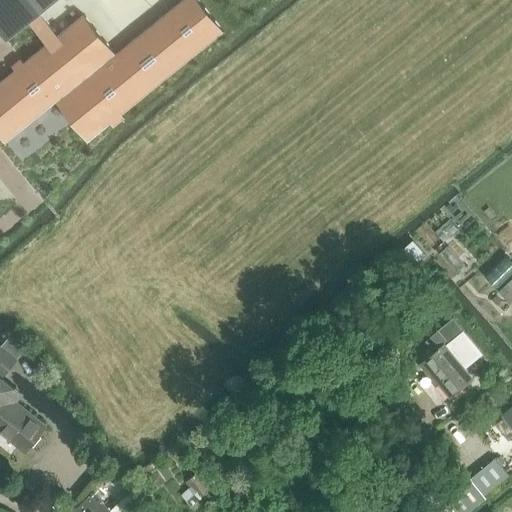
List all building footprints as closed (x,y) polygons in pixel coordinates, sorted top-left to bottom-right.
[(0,0),(0,30),(7,39),(29,21),(47,44),(24,62),(21,58),(12,66),(15,69),(0,81),(0,135),(6,142),(56,101),(88,141),(111,123),(114,126),(125,117),(122,114),(224,31),(198,0),(181,0),(116,53),(84,14),(58,35),(40,12),(54,0),(0,0)] [(413,240),(393,257),(406,272),(408,270),(424,257),(427,255),(413,240)] [(511,264),(499,277),(506,284),(502,289),(511,299),(511,264)] [(464,368),(483,352),(454,317),(431,336),(439,346),(437,348),(438,349),(420,364),(434,380),(436,378),(451,396),(472,378),(464,368)] [(21,394),(1,378),(16,359),(25,347),(10,335),(1,347),(0,346),(0,430),(25,450),(45,425),(15,402),(21,394)] [(504,417),(495,425),(509,441),(511,438),(511,408),(503,416),(504,417)] [(243,439),(229,423),(216,434),(230,450),(243,439)] [(484,495),(510,475),(496,457),(471,478),(484,495)] [(212,487),(200,474),(198,472),(186,482),(200,498),(212,487)] [(118,511),(122,511),(137,497),(113,473),(96,490),(118,511)] [(109,511),(111,511),(99,499),(97,501),(91,496),(74,511),(109,511)] [(59,511),(46,499),(40,506),(46,511),(59,511)]
